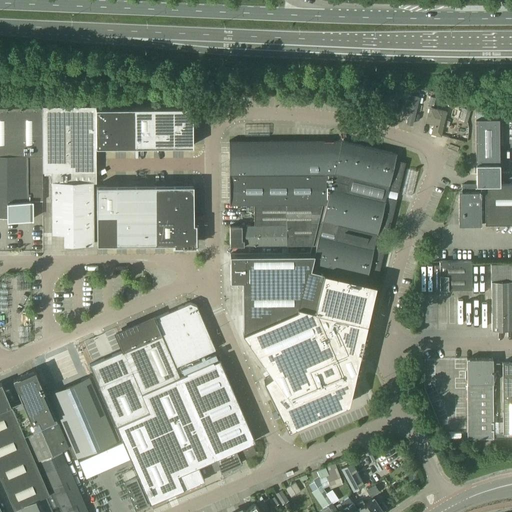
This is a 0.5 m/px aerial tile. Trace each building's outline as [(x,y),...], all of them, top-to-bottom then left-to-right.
[(414,124),(421,97),(413,95),(412,100),(405,98),(403,108),(408,110),(405,122),(414,124)] [(449,106),(438,104),(437,108),(431,107),(427,122),(434,124),(432,133),(441,135),(449,106)] [(43,200),(42,105),(0,106),(0,215),(7,215),(7,219),(19,219),(19,221),(23,221),(23,219),(31,219),(31,200),(43,200)] [(93,243),(93,181),(97,181),(96,170),(96,146),(193,145),(193,106),(96,107),(96,105),(42,105),(43,171),(52,171),(53,232),(65,232),(65,243),(93,243)] [(464,108),(460,120),(467,122),(470,110),(464,108)] [(511,183),(500,184),(500,177),(499,118),(476,118),(476,178),(476,184),(462,184),(462,190),(459,190),(459,224),(511,223),(511,183)] [(397,153),(341,139),(229,140),(229,204),(254,204),(323,204),(313,244),(312,244),(310,252),(314,252),(311,268),(366,280),(376,282),(376,283),(385,247),(374,244),(376,236),(387,239),(396,199),(385,197),(387,189),(398,191),(405,162),(395,159),(397,153)] [(194,222),(193,184),(97,185),(97,243),(174,243),(174,245),(196,245),(196,222),(194,222)] [(313,244),(323,204),(254,204),(254,225),(230,225),(230,245),(287,245),(287,244),(312,244),(313,244)] [(314,252),(310,252),(230,253),(230,254),(230,280),(242,280),(242,330),(301,306),(302,306),(311,268),(314,252)] [(472,288),(472,260),(439,260),(439,289),(472,288)] [(511,329),(511,264),(491,264),(492,329),(511,329)] [(242,330),(271,373),(263,378),(282,415),(288,427),(348,402),(352,385),(355,373),(360,374),(361,367),(363,359),(364,353),(359,352),(376,283),(376,282),(366,280),(311,268),(302,306),(301,306),(242,330)] [(123,349),(89,363),(149,502),(163,496),(184,487),(188,485),(197,481),(191,467),(215,457),(236,448),(251,441),(255,440),(250,429),(248,423),(227,375),(224,369),(220,358),(201,366),(197,356),(215,348),(198,307),(196,304),(190,302),(186,303),(178,307),(167,311),(154,317),(118,332),(125,348),(123,349)] [(85,358),(81,348),(72,352),(76,362),(85,358)] [(493,438),(493,358),(467,358),(467,371),(465,372),(465,378),(467,378),(467,438),(493,438)] [(426,376),(438,376),(438,360),(426,359),(426,376)] [(511,431),(511,361),(502,361),(503,432),(511,431)] [(21,398),(10,403),(35,460),(68,446),(46,395),(35,368),(13,378),(21,398)] [(92,375),(46,395),(68,446),(73,458),(77,456),(99,447),(119,438),(92,375)] [(10,403),(1,383),(0,383),(0,476),(15,511),(57,511),(35,460),(10,403)] [(256,452),(252,443),(241,448),(245,457),(256,452)] [(236,448),(215,457),(221,471),(227,469),(229,470),(231,467),(242,462),(240,459),(236,448)] [(88,511),(62,451),(40,461),(61,511),(88,511)] [(352,461),(341,467),(353,490),(364,485),(352,461)] [(318,476),(308,483),(312,490),(312,491),(322,507),(330,502),(320,487),(333,482),(334,487),(342,484),(340,479),(337,470),(334,463),(323,467),(321,468),(316,470),(318,476)] [(147,503),(136,476),(123,482),(135,508),(136,508),(135,508),(147,503)] [(295,481),(285,488),(290,496),(300,490),(295,481)] [(379,491),(374,484),(366,489),(371,496),(379,491)] [(275,493),(282,504),(288,500),(281,489),(275,493)] [(331,489),(326,493),(332,502),(338,498),(331,489)] [(274,496),(270,499),(274,506),(278,503),(274,496)] [(340,502),(336,504),(340,510),(343,508),(345,511),(358,511),(352,501),(351,502),(348,496),(340,501),(340,502)] [(270,499),(269,497),(264,501),(269,509),(274,506),(270,499)] [(362,499),(356,503),(362,511),(382,511),(373,497),(364,503),(362,499)] [(260,511),(255,503),(240,511),(238,511),(237,511),(260,511)] [(335,511),(337,511),(332,503),(328,506),(332,511),(335,511)]
